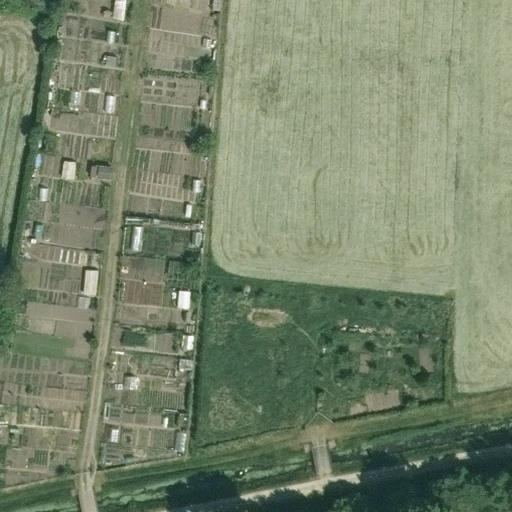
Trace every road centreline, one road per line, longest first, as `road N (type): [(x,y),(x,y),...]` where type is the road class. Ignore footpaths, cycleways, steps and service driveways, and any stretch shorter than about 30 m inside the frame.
road 1 (track): [(89,511),(84,472),(141,0)]
road 2 (track): [(511,450),(186,511)]
